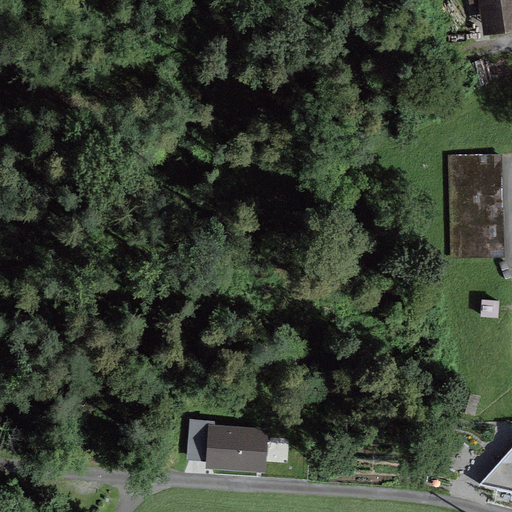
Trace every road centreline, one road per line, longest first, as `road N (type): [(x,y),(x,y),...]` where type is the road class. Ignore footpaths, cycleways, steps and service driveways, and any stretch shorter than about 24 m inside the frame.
road 1 (track): [(153,480),(412,496),(475,511)]
road 2 (track): [(0,460),(153,480)]
